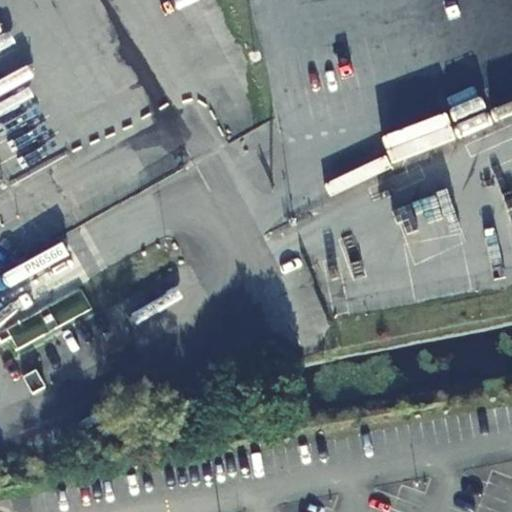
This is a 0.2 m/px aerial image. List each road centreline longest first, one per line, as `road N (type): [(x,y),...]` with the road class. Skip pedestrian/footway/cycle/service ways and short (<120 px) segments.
road 1 (unknown): [(226,267),(311,304),(348,304),(380,299),(511,243)]
road 2 (unknown): [(0,416),(141,347),(195,309),(226,267)]
road 3 (unknown): [(0,306),(132,233),(229,195)]
road 4 (unknown): [(20,0),(84,94),(206,142)]
road 5 (unknown): [(304,179),(487,96)]
road 6 (unknown): [(314,0),(304,179)]
road 7 (unknown): [(206,142),(140,0)]
